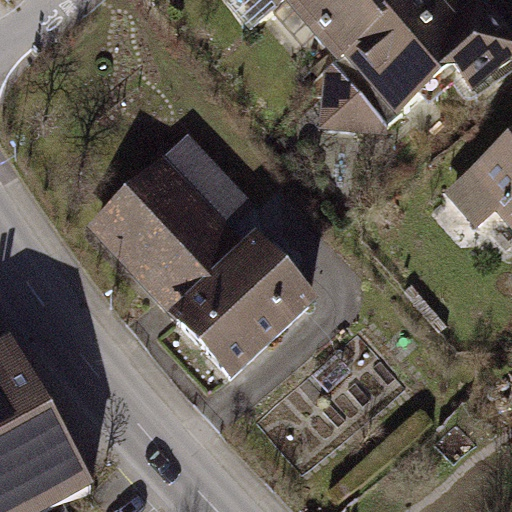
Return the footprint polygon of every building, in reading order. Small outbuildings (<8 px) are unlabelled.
[(402,0),(284,0),(336,59),(343,53),(342,52),(402,0)] [(402,0),(342,52),(343,53),(395,113),(447,68),(465,89),(510,51),(471,6),(450,24),(429,0),(402,0)] [(396,114),(395,113),(343,53),(336,59),(324,69),(322,97),(324,97),(325,108),(330,117),(339,124),(350,126),(349,129),(377,131),(396,114)] [(511,139),(455,188),(481,219),(493,208),(511,230),(511,139)] [(157,169),(91,230),(173,320),(171,322),(224,379),(302,307),(276,279),(283,272),(284,261),(272,248),(261,247),(253,254),(250,251),(241,259),(157,169)] [(0,511),(58,511),(56,507),(84,491),(2,346),(0,347),(0,511)]
